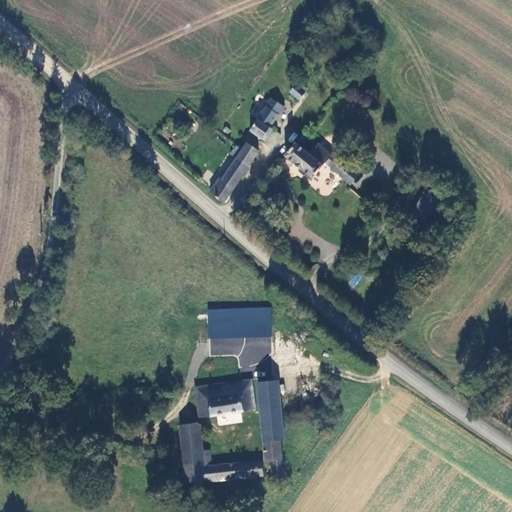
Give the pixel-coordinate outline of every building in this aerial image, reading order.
[(304,94),(296,88),(290,97),(299,103),(304,94)] [(270,128),(284,106),(272,98),(250,131),(265,141),(272,129),(270,128)] [(318,145),(304,134),(286,156),(314,178),(326,162),(344,176),(353,165),(334,151),(332,154),(319,143),(318,145)] [(225,204),(260,149),(246,141),(222,179),(219,178),(209,194),(225,204)] [(437,198),(423,191),(411,215),(425,222),(437,198)] [(272,312),(210,313),(211,369),(273,368),(272,312)] [(256,410),(252,379),(195,386),(199,417),(256,410)] [(282,382),(258,384),(265,461),(272,461),(274,479),(284,478),(281,442),(287,442),(282,382)] [(263,478),(261,460),(206,465),(202,426),(198,424),(181,426),(187,485),(263,478)]
